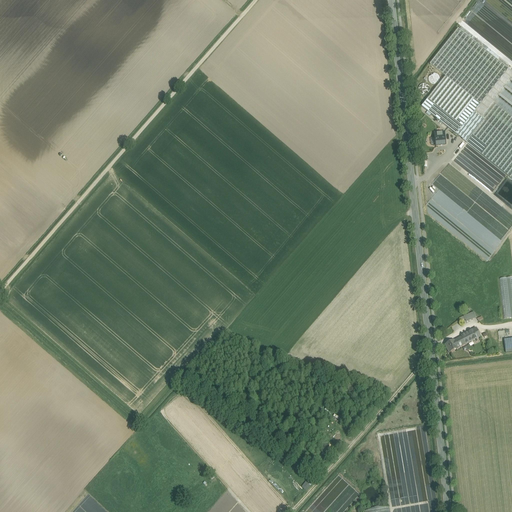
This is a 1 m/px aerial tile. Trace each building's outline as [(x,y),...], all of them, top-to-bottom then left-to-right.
[(446,77),(422,107),(456,135),(509,71),(509,70),(458,30),(430,65),(446,77)] [(511,73),(509,71),(456,135),(467,143),(485,121),(482,119),(494,104),(511,80),(511,73)] [(511,80),(494,104),(511,117),(511,80)] [(485,121),(511,142),(511,117),(494,104),(482,119),(485,121)] [(511,142),(485,121),(467,143),(511,179),(511,142)] [(445,132),(434,133),(436,147),(446,146),(445,132)] [(449,164),(444,169),(448,172),(451,168),(455,172),(456,170),(449,164)] [(511,318),(511,277),(499,279),(504,319),(511,318)] [(461,337),(454,341),(458,349),(480,337),(476,329),(461,337)] [(454,341),(445,346),(449,353),(458,349),(454,341)] [(410,463),(405,432),(380,436),(385,467),(410,463)] [(307,491),(311,486),(307,482),(302,487),(307,491)]
